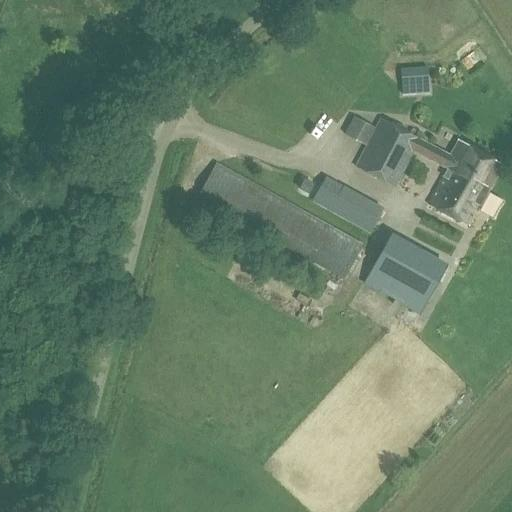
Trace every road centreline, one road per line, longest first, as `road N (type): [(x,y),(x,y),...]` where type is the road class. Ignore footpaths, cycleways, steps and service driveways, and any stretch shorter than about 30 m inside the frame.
road 1 (unclassified): [(65,511),(168,127),(211,63),(299,0)]
road 2 (track): [(0,214),(168,127)]
